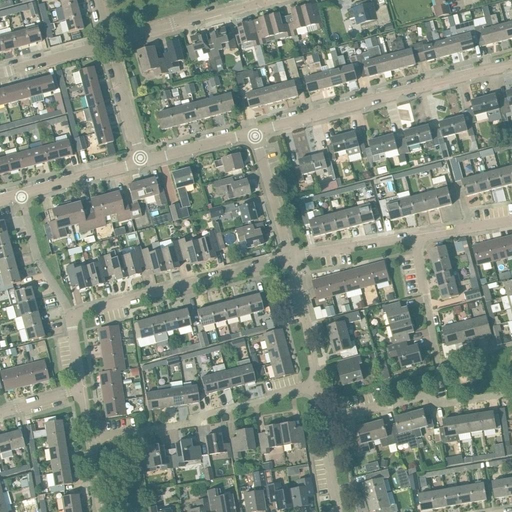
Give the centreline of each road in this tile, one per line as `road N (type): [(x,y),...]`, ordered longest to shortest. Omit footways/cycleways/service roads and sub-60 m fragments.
road 1 (residential): [(252,132),(511,66)]
road 2 (residential): [(88,439),(173,426),(315,385)]
road 3 (residential): [(69,317),(288,256)]
road 4 (residential): [(442,402),(416,237)]
road 5 (residential): [(109,43),(270,0)]
road 6 (residential): [(69,317),(35,254),(20,194)]
road 7 (residential): [(315,385),(288,256)]
road 8 (residential): [(288,256),(416,237)]
road 9 (residential): [(288,256),(252,132)]
road 10 (residential): [(321,421),(425,395),(442,402)]
road 11 (residential): [(20,194),(140,161)]
road 12 (residential): [(140,161),(109,43)]
